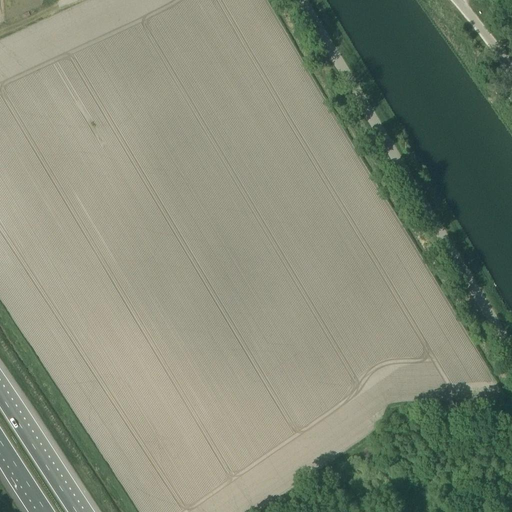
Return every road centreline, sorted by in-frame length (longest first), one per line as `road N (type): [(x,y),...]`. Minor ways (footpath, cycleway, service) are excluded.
road 1 (unclassified): [(511,337),(313,0)]
road 2 (motorway): [(75,511),(0,394)]
